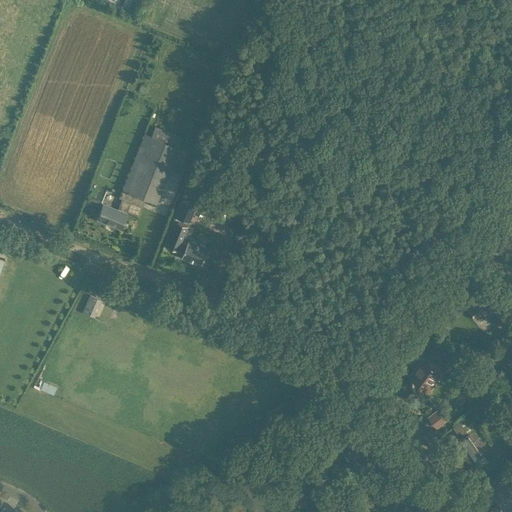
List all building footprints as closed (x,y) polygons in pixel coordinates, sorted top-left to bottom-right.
[(155,203),(177,146),(144,133),(119,197),(122,199),(118,209),(105,203),(100,214),(98,213),(98,215),(97,218),(97,219),(98,217),(112,223),(111,224),(120,228),(131,203),(142,207),(145,199),(155,203)] [(434,178),(442,181),(444,173),(437,171),(434,178)] [(202,179),(198,190),(203,192),(207,180),(202,179)] [(188,222),(194,207),(183,203),(177,218),(188,222)] [(177,250),(178,249),(183,251),(181,256),(201,264),(208,247),(188,239),(186,243),(181,241),(187,225),(177,221),(167,246),(177,250)] [(479,296),(465,306),(469,311),(471,310),(474,314),(478,320),(485,315),(484,314),(495,305),(501,312),(494,318),(498,324),(510,315),(487,286),(479,292),(477,294),(479,296)] [(83,311),(94,316),(101,299),(90,295),(83,311)] [(34,325),(49,332),(63,307),(48,299),(34,325)] [(509,358),(511,361),(511,338),(490,354),(500,368),(506,363),(505,361),(509,358)] [(468,342),(451,354),(459,364),(475,352),(468,342)] [(409,377),(427,391),(442,371),(424,358),(409,377)] [(40,389),(53,395),(57,386),(43,381),(40,389)] [(487,403),(467,417),(473,426),(493,412),(487,403)] [(429,416),(437,426),(447,418),(440,409),(429,416)] [(370,451),(384,471),(397,461),(388,449),(382,454),(363,428),(348,438),(362,457),(370,451)] [(467,457),(470,463),(484,454),(479,447),(486,442),(480,434),(479,435),(475,429),(455,443),(465,458),(467,457)] [(329,457),(338,469),(349,461),(340,449),(329,457)] [(293,483),(305,498),(327,481),(321,473),(315,464),(289,484),(290,485),(293,483)] [(390,481),(382,487),(388,494),(395,488),(397,491),(396,498),(403,499),(412,511),(420,505),(428,498),(410,474),(407,477),(403,471),(390,481)] [(479,477),(474,481),(478,486),(483,482),(479,477)] [(506,511),(507,511),(511,511),(511,490),(504,480),(491,490),(501,502),(493,508),(495,511),(506,511)] [(346,498),(351,506),(360,500),(354,492),(346,498)] [(373,498),(363,501),(366,509),(375,506),(373,498)]
